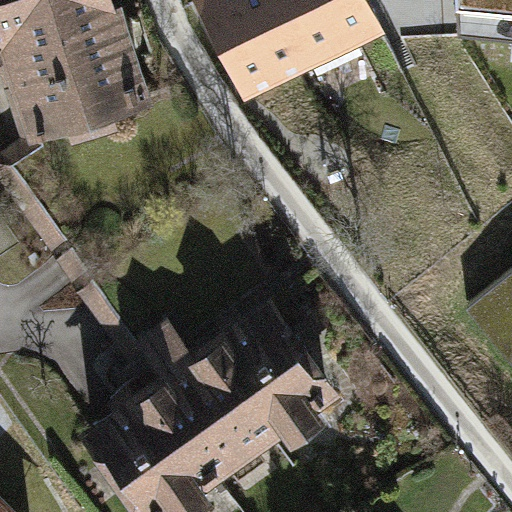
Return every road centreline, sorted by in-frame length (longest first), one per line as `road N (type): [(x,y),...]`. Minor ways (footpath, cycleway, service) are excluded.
road 1 (residential): [(156,0),(188,76),(511,487)]
road 2 (residential): [(0,328),(60,338),(94,389)]
